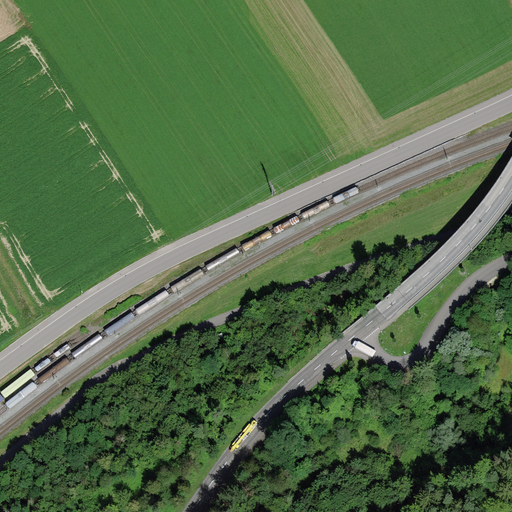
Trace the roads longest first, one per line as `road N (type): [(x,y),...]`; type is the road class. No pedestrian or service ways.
road 1 (unclassified): [(511,102),(157,265),(0,370)]
road 2 (unclassified): [(0,464),(141,356),(511,210)]
road 3 (tertiary): [(191,511),(248,434),(356,334)]
road 4 (tertiary): [(356,334),(448,254),(511,175)]
road 5 (unclassified): [(511,258),(469,285),(411,363),(380,359),(356,334)]
